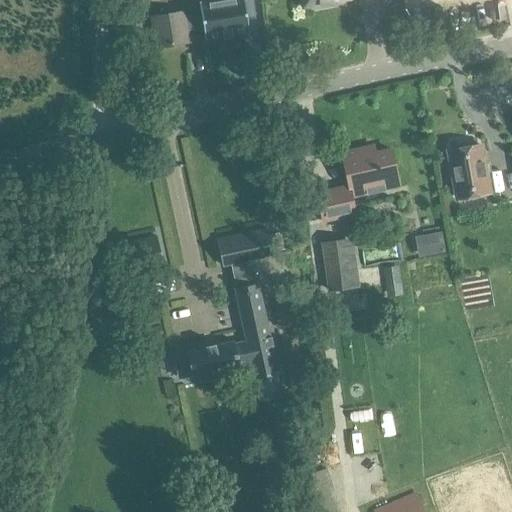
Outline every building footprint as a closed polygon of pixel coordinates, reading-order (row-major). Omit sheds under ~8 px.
[(217,0),(200,0),(201,3),(200,3),(205,39),(223,36),(223,39),(224,38),(231,37),(232,37),(232,35),(249,32),(244,0),(218,0),(217,0)] [(196,10),(183,12),(153,17),(157,47),(188,42),(186,31),(199,28),(196,10)] [(429,104),(430,115),(460,111),(458,100),(429,104)] [(457,198),(490,192),(481,146),(449,151),(457,198)] [(346,188),(316,194),(322,222),(354,215),(350,196),(398,186),(391,151),(375,155),(373,147),(339,155),(346,188)] [(267,228),(218,239),(224,266),(273,255),(267,228)] [(427,235),(430,255),(446,253),(442,232),(427,235)] [(107,247),(113,274),(162,263),(156,236),(107,247)] [(360,288),(353,238),(321,242),(328,292),(360,288)] [(188,355),(179,358),(183,377),(192,375),(193,379),(240,369),(239,366),(251,363),(254,377),(278,372),(258,283),(235,288),(244,330),(245,330),(249,329),(252,339),(247,340),(247,339),(246,339),(246,341),(235,344),(234,341),(187,351),(188,355)] [(230,318),(214,320),(216,337),(232,336),(230,318)] [(423,511),(419,502),(394,511),(423,511)]
